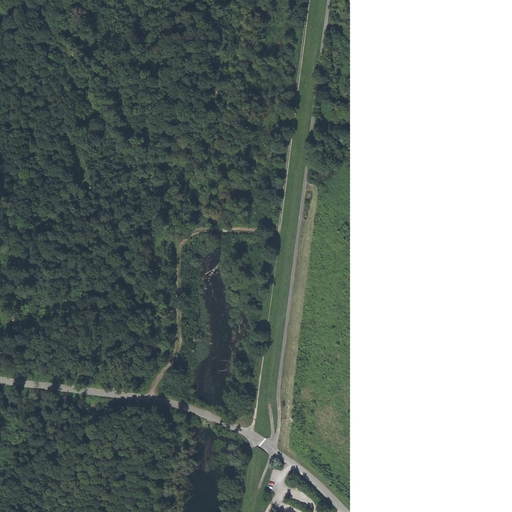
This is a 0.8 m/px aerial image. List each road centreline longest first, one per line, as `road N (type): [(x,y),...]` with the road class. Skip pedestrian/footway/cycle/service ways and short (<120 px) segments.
road 1 (track): [(328,0),(271,449)]
road 2 (track): [(252,435),(309,0)]
road 3 (unclassified): [(345,511),(264,443),(202,413),(148,397),(0,378)]
road 4 (track): [(148,397),(176,353),(177,246),(206,229),(278,232)]
